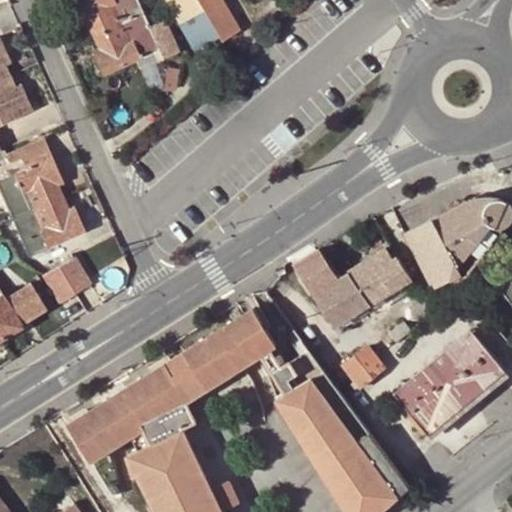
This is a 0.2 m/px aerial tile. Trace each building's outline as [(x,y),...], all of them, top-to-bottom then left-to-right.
[(130,17),(143,4),(140,0),(72,0),(78,16),(85,14),(88,23),(93,34),(130,17)] [(171,0),(184,20),(204,8),(199,0),(171,0)] [(239,27),(222,0),(199,0),(204,8),(222,38),(239,27)] [(145,10),(143,4),(130,17),(145,10)] [(153,25),(145,10),(130,17),(93,34),(99,47),(103,55),(96,58),(103,73),(163,45),(167,53),(175,49),(175,41),(169,28),(160,22),(153,25)] [(82,25),(88,23),(85,14),(78,16),(82,25)] [(0,78),(9,74),(4,62),(0,55),(0,53),(5,51),(0,40),(0,78)] [(93,49),(96,58),(103,55),(99,47),(93,49)] [(0,53),(0,55),(4,62),(9,60),(5,51),(0,53)] [(0,121),(31,109),(23,92),(18,94),(15,86),(9,74),(0,78),(0,121)] [(20,85),(15,86),(18,94),(23,92),(20,85)] [(0,179),(0,187),(13,217),(63,193),(58,183),(54,175),(60,173),(45,138),(6,157),(9,164),(21,158),(26,167),(0,179)] [(54,175),(58,183),(64,181),(60,173),(54,175)] [(63,193),(13,217),(31,255),(86,229),(78,212),(73,214),(69,207),(63,193)] [(434,214),(457,264),(493,223),(490,222),(487,219),(486,215),(485,212),(485,208),(485,206),(487,203),(490,199),(493,197),(496,196),(501,196),(493,195),(479,196),(465,200),(434,214)] [(504,197),(501,196),(496,196),(493,197),(490,199),(487,203),(485,206),(485,208),(485,212),(486,215),(487,219),(490,222),(493,223),(497,225),(500,225),(504,224),(507,223),(510,220),(511,217),(511,202),(510,200),(508,198),(504,197)] [(74,204),(69,207),(73,214),(78,212),(74,204)] [(459,270),(457,264),(434,214),(406,227),(432,283),(459,270)] [(391,244),(386,247),(395,260),(400,256),(391,244)] [(340,279),(339,278),(319,247),(294,263),(314,295),(340,279)] [(371,303),(413,276),(400,256),(395,260),(386,247),(349,271),(371,303)] [(68,270),(79,289),(90,282),(74,254),(47,270),(52,279),(68,270)] [(59,300),(79,289),(68,270),(52,279),(47,270),(43,272),(59,300)] [(344,320),(355,314),(371,303),(349,271),(339,278),(340,279),(314,295),(335,326),(344,320)] [(511,272),(501,285),(511,298),(511,272)] [(0,293),(0,329),(5,337),(23,326),(20,321),(42,307),(29,283),(3,298),(0,293)] [(224,511),(239,506),(228,482),(213,489),(185,426),(198,421),(189,400),(239,369),(261,355),(263,354),(273,371),(286,390),(276,397),(348,511),(378,511),(397,497),(412,484),(309,347),(288,361),(278,344),(253,304),(66,421),(92,461),(144,428),(150,441),(124,453),(134,474),(138,473),(155,511),(224,511)] [(357,316),(355,314),(344,320),(346,323),(357,316)] [(389,331),(394,341),(408,330),(402,322),(389,331)] [(425,434),(505,373),(470,329),(391,390),(425,434)] [(371,343),(367,346),(375,355),(378,353),(371,343)] [(367,346),(346,361),(347,363),(364,381),(371,375),(383,367),(378,360),(375,355),(367,346)] [(263,359),(261,355),(239,369),(242,372),(253,366),(263,359)] [(386,364),(381,357),(378,360),(383,367),(386,364)] [(84,511),(75,498),(60,509),(59,507),(52,511),(9,511),(0,499),(0,511),(84,511)]
